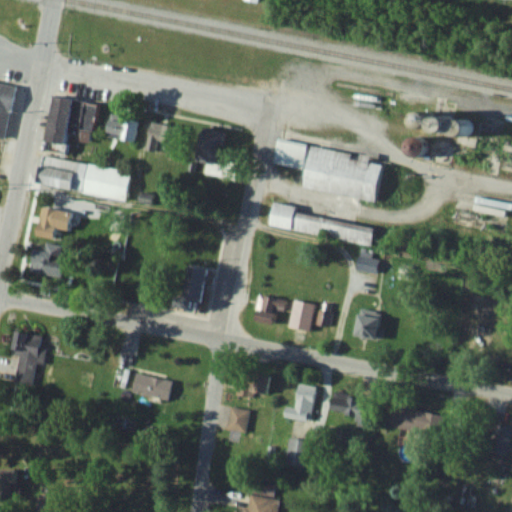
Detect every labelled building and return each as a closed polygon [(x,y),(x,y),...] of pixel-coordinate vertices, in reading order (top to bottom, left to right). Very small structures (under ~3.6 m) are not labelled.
[(0,136),(4,138),(15,80),(0,77),(0,78),(0,136)] [(98,103),(53,94),(44,139),(69,144),(70,138),(90,142),(98,103)] [(105,135),(133,141),(138,119),(110,113),(105,135)] [(176,125),(150,121),(145,148),(155,150),(157,140),(174,142),(176,125)] [(191,160),(211,166),(220,136),(200,130),(191,160)] [(421,152),(420,136),(406,137),(407,153),(421,152)] [(305,165),(305,140),(275,140),(275,165),(305,165)] [(381,162),(369,160),(370,155),(310,145),(302,187),(375,199),(381,162)] [(130,170),(42,155),(37,184),(125,199),(130,170)] [(372,242),(375,225),(295,212),(296,205),(273,201),(269,226),(372,242)] [(70,211),(42,205),(35,234),(63,240),(70,211)] [(66,256),(34,247),(28,269),(60,279),(66,256)] [(205,268),(187,265),(182,296),(172,295),(171,306),(198,310),(205,268)] [(279,307),(279,296),(256,295),(255,321),(274,322),(274,306),(279,307)] [(310,330),(315,303),(294,299),(289,326),(310,330)] [(329,325),(331,312),(320,310),(318,324),(329,325)] [(379,315),(356,314),(355,336),(377,337),(379,315)] [(37,360),(42,361),(45,347),(40,346),(42,335),(14,330),(10,353),(19,355),(14,383),(32,386),(37,360)] [(242,394),(264,400),(270,376),(249,370),(242,394)] [(172,379),(135,372),(131,392),(168,399),(172,379)] [(318,386),(300,382),(292,416),(310,420),(318,386)] [(368,427),(373,400),(334,392),(330,411),(353,416),(351,423),(368,427)] [(250,409),(231,405),(227,428),(245,432),(250,409)] [(434,431),(434,410),(402,410),(402,431),(434,431)] [(465,419),(446,419),(446,436),(465,436),(465,419)] [(506,455),(511,433),(511,426),(494,422),(487,450),(506,455)] [(305,468),(312,442),(291,436),(284,463),(305,468)] [(17,474),(1,474),(1,499),(17,499),(17,474)] [(53,511),(53,495),(37,495),(37,511),(53,511)]
